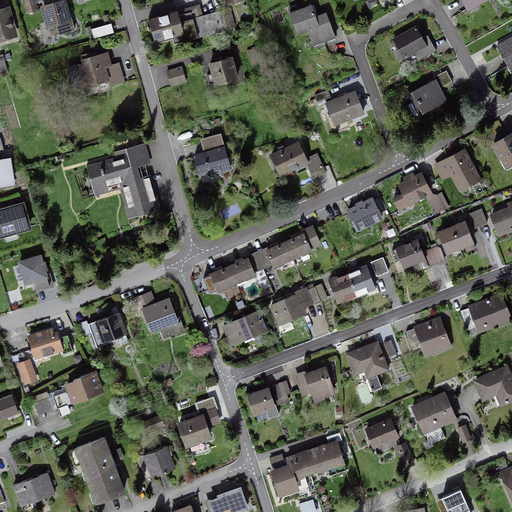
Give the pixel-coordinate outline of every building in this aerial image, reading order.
[(460,0),(466,10),(484,0),(460,0)] [(67,20),(62,2),(43,8),(49,26),(67,20)] [(309,39),(320,35),(323,42),(334,38),(325,13),(315,17),(310,6),(289,14),(297,35),(306,31),(309,39)] [(214,17),(201,21),(197,7),(148,21),(154,42),(171,37),(173,45),(197,38),(197,37),(225,30),(224,24),(217,26),(214,17)] [(0,11),(0,39),(13,35),(11,26),(14,25),(13,20),(9,21),(6,10),(0,11)] [(423,58),(435,51),(430,43),(425,46),(415,28),(393,40),(398,50),(395,53),(399,59),(403,59),(418,50),(423,58)] [(511,38),(496,47),(508,67),(511,64),(511,38)] [(264,58),(260,46),(253,49),(257,60),(264,58)] [(103,68),(109,66),(105,53),(92,57),(90,53),(81,56),(83,64),(67,69),(70,81),(83,78),(85,84),(93,81),(94,84),(107,80),(103,68)] [(212,74),(206,75),(209,84),(214,83),(215,85),(236,79),(231,58),(209,64),(212,74)] [(166,72),(170,86),(185,82),(181,68),(166,72)] [(422,113),(445,101),(439,89),(451,83),(445,71),(433,78),(434,81),(408,94),(413,103),(417,102),(422,113)] [(109,86),(122,82),(121,77),(107,81),(109,86)] [(330,97),(327,90),(314,96),(316,102),(330,97)] [(346,120),(362,113),(354,93),(326,104),(333,123),(345,119),(346,120)] [(493,144),(506,167),(511,163),(511,133),(505,137),(503,133),(498,136),(500,139),(493,144)] [(208,153),(193,157),(198,175),(218,169),(219,173),(230,170),(220,134),(204,139),(208,153)] [(270,156),(279,175),(307,162),(298,143),(270,156)] [(125,207),(128,219),(159,210),(156,199),(154,199),(148,176),(137,179),(134,168),(147,164),(142,144),(128,148),(129,154),(86,167),(89,177),(92,176),(96,188),(97,188),(97,189),(106,186),(106,185),(121,181),(128,206),(125,207)] [(476,176),(463,152),(435,166),(442,178),(451,173),(459,188),(469,183),(467,181),(476,176)] [(0,182),(13,181),(9,159),(0,160),(0,182)] [(421,175),(412,180),(410,176),(404,179),(406,183),(398,187),(402,194),(393,199),(398,208),(430,191),(421,175)] [(444,209),(437,197),(430,196),(426,197),(435,214),(444,209)] [(381,218),(372,200),(363,204),(362,202),(355,205),(356,207),(347,212),(356,230),(381,218)] [(510,209),(491,217),(498,234),(511,228),(511,204),(508,206),(510,209)] [(0,235),(28,228),(22,205),(0,211),(0,235)] [(481,210),(473,213),(479,226),(486,223),(481,210)] [(468,215),(473,229),(479,226),(473,213),(468,215)] [(441,241),(446,253),(459,247),(472,242),(466,227),(464,223),(451,228),(438,233),(439,234),(435,236),(438,243),(440,242),(441,241)] [(272,266),(291,258),(310,249),(309,248),(319,244),(312,231),(298,237),(296,234),(295,235),(289,237),(291,240),(284,243),(278,246),(277,243),(272,245),(270,246),(271,249),(256,255),(242,261),(241,260),(241,258),(234,261),(235,264),(228,267),(222,270),(221,267),(214,270),(214,271),(215,273),(203,278),(209,292),(216,289),(216,290),(235,282),(254,274),(253,273),(262,269),(272,265),(272,266)] [(403,267),(424,258),(422,253),(417,241),(391,251),(395,260),(398,259),(399,258),(403,267)] [(439,249),(436,247),(431,249),(422,253),(424,258),(427,267),(436,263),(440,262),(444,260),(439,249)] [(19,263),(25,283),(45,277),(43,270),(45,269),(43,263),(41,264),(39,257),(19,263)] [(376,276),(387,272),(382,258),(371,262),(376,276)] [(344,299),(355,294),(374,288),(368,272),(366,267),(348,274),(329,282),(331,286),(336,299),(343,296),(344,299)] [(279,324),(304,313),(298,298),(300,297),(304,305),(311,302),(307,290),(306,287),(295,292),(296,294),(271,305),(279,324)] [(312,304),(319,301),(314,287),(307,290),(311,302),(312,304)] [(150,306),(146,294),(134,299),(139,311),(143,310),(151,330),(159,327),(163,338),(183,331),(177,317),(175,318),(168,299),(150,306)] [(485,329),(499,324),(497,321),(509,316),(501,295),(481,302),(482,306),(461,314),(467,330),(483,324),(485,329)] [(265,330),(257,311),(223,326),(228,337),(236,333),(240,341),(265,330)] [(107,317),(87,324),(96,347),(104,344),(103,341),(124,334),(117,314),(112,315),(111,312),(106,314),(107,317)] [(414,328),(415,331),(406,334),(412,350),(421,347),(420,344),(429,341),(434,353),(450,347),(439,318),(414,328)] [(53,334),(52,330),(28,337),(34,358),(61,349),(62,354),(72,351),(67,336),(58,338),(56,333),(53,334)] [(396,354),(390,340),(383,343),(389,357),(396,354)] [(387,370),(377,345),(376,343),(365,347),(366,349),(362,350),(362,348),(346,354),(354,374),(363,371),(371,392),(381,388),(375,374),(387,370)] [(35,380),(28,361),(19,364),(25,383),(35,380)] [(330,384),(325,368),(305,375),(304,373),(296,376),(300,389),(308,386),(313,399),(332,392),(329,384),(330,384)] [(493,373),(475,381),(483,399),(500,391),(505,403),(511,400),(511,382),(506,368),(499,371),(500,372),(494,375),(493,373)] [(56,408),(57,409),(84,398),(86,395),(90,396),(101,392),(94,372),(80,377),(80,379),(66,385),(69,391),(52,397),(56,408)] [(289,393),(285,381),(278,384),(282,396),(274,398),(277,406),(286,402),(285,395),(289,393)] [(268,389),(247,396),(253,413),(273,406),(268,389)] [(34,404),(38,415),(53,409),(48,398),(34,404)] [(438,430),(437,427),(455,419),(446,398),(434,403),(432,398),(412,407),(424,436),(438,430)] [(204,422),(217,418),(213,409),(213,410),(200,414),(201,416),(179,423),(186,445),(209,437),(204,422)] [(144,433),(162,425),(159,417),(140,425),(144,433)] [(373,447),(397,437),(390,420),(366,430),(373,447)] [(464,426),(457,428),(463,442),(470,439),(464,426)] [(304,476),(310,474),(326,469),(343,463),(336,442),(341,440),(339,433),(326,437),(328,445),(326,445),(319,447),(308,451),(308,453),(306,453),(303,454),(301,455),(299,456),(298,455),(286,458),(289,466),(285,468),(281,456),(269,460),(280,490),(296,485),(298,492),(306,489),(307,487),(304,476)] [(114,461),(112,462),(103,438),(76,448),(96,502),(123,492),(114,468),(117,467),(114,461)] [(398,453),(405,468),(413,464),(404,443),(399,445),(402,451),(398,453)] [(143,456),(152,478),(174,468),(165,447),(143,456)] [(511,469),(509,471),(505,461),(497,465),(511,500),(511,469)] [(46,473),(13,485),(20,504),(30,500),(33,508),(45,504),(43,498),(53,494),(46,473)] [(442,496),(449,511),(463,511),(469,509),(460,488),(451,492),(442,496)] [(221,495),(219,496),(207,500),(211,511),(232,511),(246,507),(239,489),(225,493),(225,492),(221,494),(221,495)]
